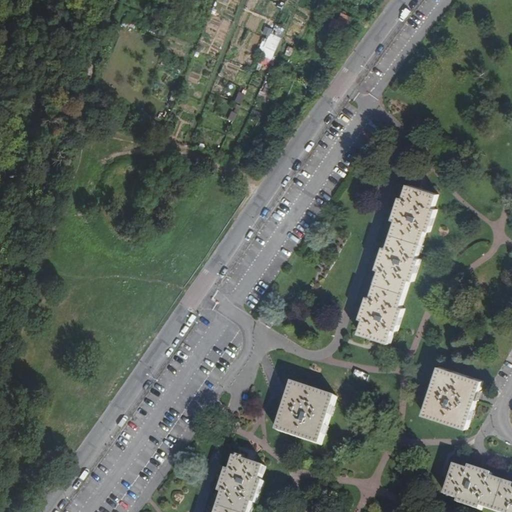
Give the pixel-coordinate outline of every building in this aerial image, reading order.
[(261,10),(265,0),(257,0),(254,7),(261,10)] [(333,21),(328,35),(342,40),(351,19),(342,15),(338,23),(333,21)] [(160,33),(166,34),(170,24),(164,22),(160,33)] [(283,36),(266,29),(263,34),(268,36),(261,52),(264,53),(259,64),(269,68),(283,36)] [(283,68),(273,63),(267,77),(274,80),(277,71),(281,73),(283,68)] [(262,91),(271,96),(275,88),(266,83),(262,91)] [(268,103),(271,96),(262,91),(261,91),(258,98),(268,103)] [(404,200),(400,198),(395,215),(393,221),(397,222),(388,249),(384,248),(382,254),(377,270),(380,271),(371,298),(368,297),(362,314),(360,320),(364,321),(359,334),(390,344),(394,331),(398,332),(406,309),(402,307),(411,281),(414,282),(421,260),(418,259),(427,232),(430,232),(437,210),(434,209),(439,194),(409,185),(404,200)] [(484,382),(440,367),(424,415),(467,429),(479,398),(484,382)] [(337,397),(293,383),(289,396),(278,431),(322,445),(337,397)] [(250,511),(254,504),(257,505),(265,482),(261,481),(265,467),(246,461),(247,459),(240,457),(239,459),(236,458),(232,471),(228,470),(227,475),(221,493),(224,495),(218,511),(250,511)] [(470,470),(456,465),(446,495),(460,500),(459,504),(481,511),(483,507),(496,511),(511,511),(511,483),(492,477),(493,475),(475,469),(471,467),(470,470)]
